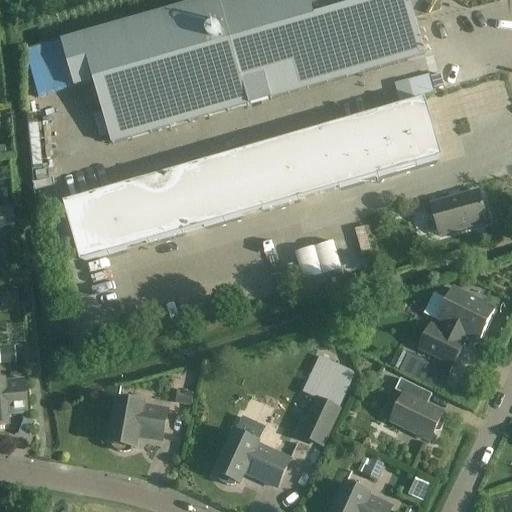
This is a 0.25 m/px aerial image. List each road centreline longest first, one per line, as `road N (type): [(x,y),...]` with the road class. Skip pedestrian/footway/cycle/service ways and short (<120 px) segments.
road 1 (unknown): [(511,43),(93,175)]
road 2 (unknown): [(511,147),(164,262)]
road 3 (residential): [(180,511),(0,472)]
road 4 (residential): [(454,511),(511,391)]
